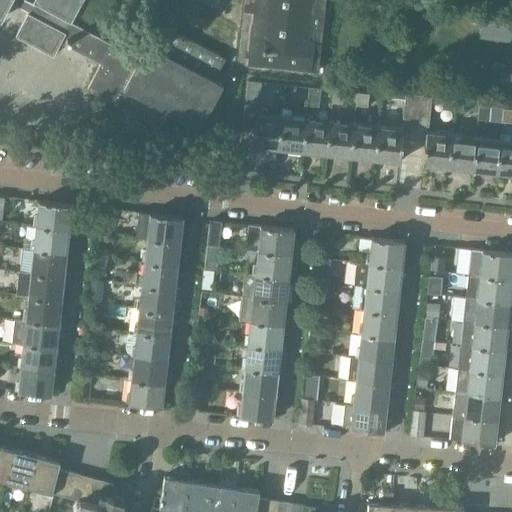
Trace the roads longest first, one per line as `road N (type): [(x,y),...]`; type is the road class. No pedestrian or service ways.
road 1 (residential): [(0,177),(511,231)]
road 2 (residential): [(355,448),(162,426)]
road 3 (residential): [(162,426),(0,406)]
road 4 (residential): [(511,466),(355,448)]
